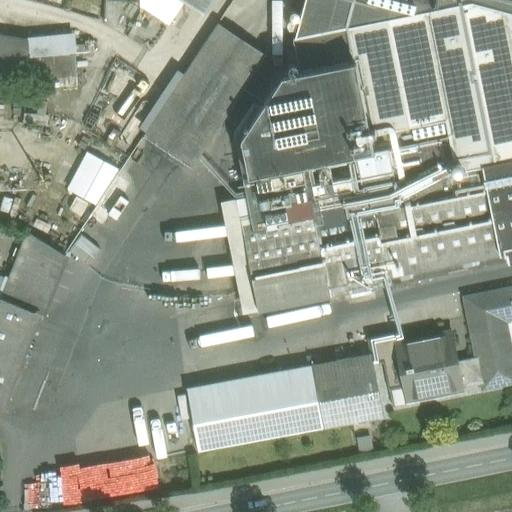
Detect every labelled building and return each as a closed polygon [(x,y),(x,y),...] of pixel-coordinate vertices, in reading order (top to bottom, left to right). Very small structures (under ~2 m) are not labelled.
[(138,1),(124,0),(105,0),(104,21),(105,21),(129,34),(140,11),(139,7),(138,1)] [(211,0),(185,0),(203,12),(211,0)] [(511,0),(305,0),(295,38),(472,2),(511,12),(511,0)] [(511,12),(472,2),(295,38),(302,71),(357,60),(377,153),(357,156),(361,175),(322,183),(308,186),(238,200),(259,310),(508,261),(509,262),(511,261),(511,12)] [(163,19),(139,7),(140,11),(129,34),(150,45),(163,19)] [(218,22),(143,135),(191,167),(266,54),(218,22)] [(6,36),(0,55),(0,56),(10,60),(11,59),(16,41),(16,40),(6,36)] [(16,41),(11,59),(29,58),(70,55),(70,54),(69,36),(16,41)] [(70,55),(29,58),(30,68),(31,78),(77,75),(76,53),(70,54),(70,55)] [(29,58),(11,59),(10,60),(11,69),(30,68),(29,58)] [(250,174),(357,156),(377,153),(357,60),(302,71),(285,75),(243,137),(250,174)] [(28,87),(26,101),(52,104),(53,90),(28,87)] [(95,160),(72,195),(94,209),(117,174),(95,160)] [(259,310),(238,200),(222,202),(243,313),(259,310)] [(65,254),(27,231),(2,297),(35,310),(41,313),(65,254)] [(81,236),(69,250),(87,265),(99,251),(81,236)] [(511,288),(466,297),(478,356),(478,357),(510,350),(504,320),(511,318),(511,288)] [(0,398),(35,310),(2,297),(0,301),(0,398)] [(400,330),(368,337),(371,353),(372,353),(374,364),(384,362),(405,358),(402,343),(400,330)] [(453,333),(402,343),(405,358),(384,362),(389,390),(390,390),(393,406),(413,402),(411,395),(447,388),(448,390),(483,383),(484,387),(511,381),(511,358),(510,350),(478,357),(478,356),(459,360),(453,333)] [(371,353),(314,364),(325,426),(383,415),(374,364),(372,353),(371,353)] [(314,364),(188,388),(199,449),(325,426),(314,364)] [(60,413),(69,386),(49,380),(40,406),(60,413)] [(108,494),(159,488),(155,455),(167,454),(165,438),(177,436),(172,392),(109,399),(114,439),(116,438),(119,460),(104,462),(108,494)] [(371,436),(358,438),(361,453),(374,451),(371,436)]
